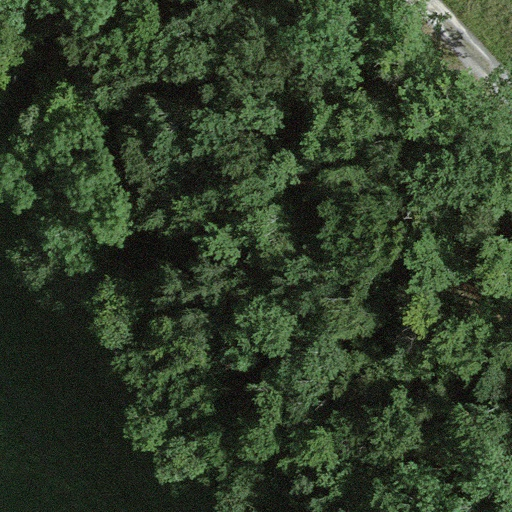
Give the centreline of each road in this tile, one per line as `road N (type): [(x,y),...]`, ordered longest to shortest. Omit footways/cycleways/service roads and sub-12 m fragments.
road 1 (track): [(0,66),(344,511)]
road 2 (unclassified): [(407,0),(511,114)]
